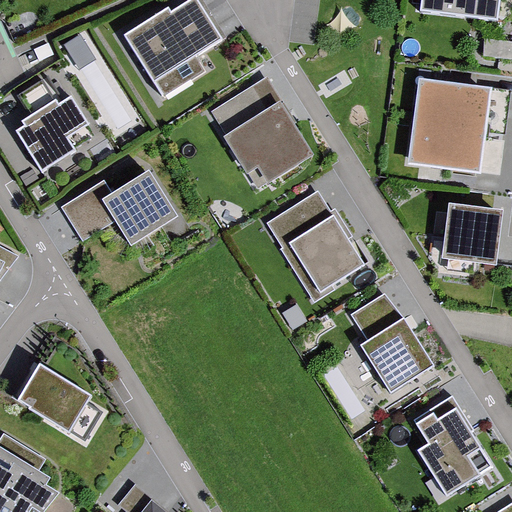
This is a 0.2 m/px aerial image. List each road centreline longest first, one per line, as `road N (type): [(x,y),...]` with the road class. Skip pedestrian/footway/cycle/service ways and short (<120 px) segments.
road 1 (residential): [(255,0),(511,427)]
road 2 (residential): [(55,278),(204,511)]
